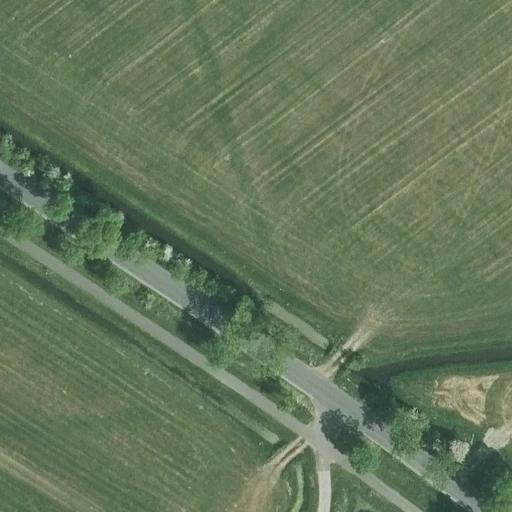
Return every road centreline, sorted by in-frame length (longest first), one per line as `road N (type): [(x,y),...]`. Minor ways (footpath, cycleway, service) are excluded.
road 1 (tertiary): [(331,396),(0,176)]
road 2 (tertiary): [(488,511),(331,396)]
